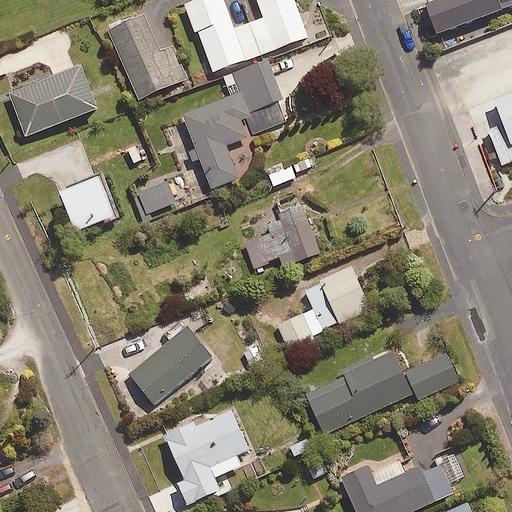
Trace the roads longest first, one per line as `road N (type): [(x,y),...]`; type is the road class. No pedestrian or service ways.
road 1 (residential): [(0,249),(117,511)]
road 2 (residential): [(375,0),(470,256)]
